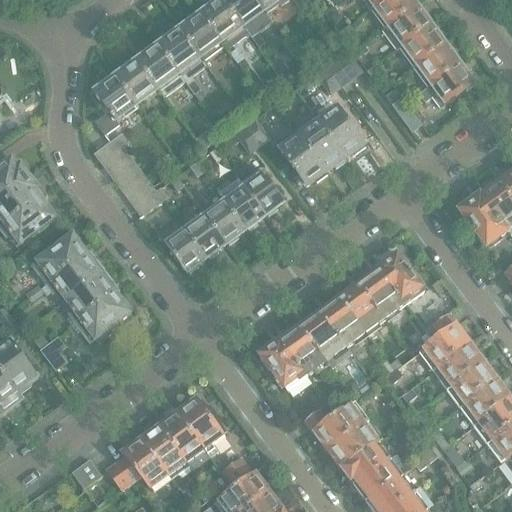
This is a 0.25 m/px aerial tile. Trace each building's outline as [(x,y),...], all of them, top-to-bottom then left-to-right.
[(244,28),(245,27),(223,0),(220,0),(202,14),(223,43),(222,44),(228,52),(249,36),(244,28)] [(223,0),(245,27),(264,13),(254,0),(223,0)] [(305,0),(254,0),(264,13),(277,4),(280,8),(290,0),(301,14),(310,7),(305,0)] [(368,0),(376,11),(390,0),(368,0)] [(391,30),(419,9),(412,0),(390,0),(376,11),(391,30)] [(405,50),(433,29),(419,9),(391,30),(405,50)] [(330,24),(339,17),(335,11),(326,18),(330,24)] [(222,44),(223,43),(202,14),(181,30),(202,59),(222,44)] [(420,69),(448,48),(433,29),(405,50),(420,69)] [(201,60),(202,59),(181,30),(160,45),(181,75),(187,83),(186,84),(195,96),(202,91),(192,80),(207,68),(201,60)] [(344,43),(354,36),(349,30),(340,37),(344,43)] [(260,48),(266,43),(258,32),(252,37),(260,48)] [(187,83),(181,75),(160,45),(138,62),(160,91),(158,92),(165,100),(186,84),(187,83)] [(434,89),(462,68),(448,48),(420,69),(434,89)] [(249,67),(246,62),(236,49),(231,53),(244,71),(249,67)] [(359,63),(369,56),(364,50),(355,57),(359,63)] [(351,82),(360,75),(346,55),(336,62),(351,82)] [(158,92),(160,91),(138,62),(115,78),(136,108),(158,92)] [(328,98),(351,82),(336,62),(314,78),(328,98)] [(447,106),(475,85),(462,68),(434,89),(447,106)] [(373,83),(383,76),(378,69),(368,77),(373,83)] [(116,123),(136,108),(115,78),(92,95),(108,115),(95,125),(105,139),(120,128),(116,123)] [(258,81),(253,84),(258,92),(263,88),(258,81)] [(245,121),(265,106),(254,91),(234,106),(245,121)] [(392,106),(399,101),(392,93),(385,98),(392,106)] [(420,126),(408,108),(401,99),(399,101),(392,106),(391,107),(410,133),(420,126)] [(278,106),(283,114),(291,108),(286,100),(278,106)] [(365,147),(366,146),(340,110),(320,125),(345,161),(354,155),(355,157),(366,149),(365,147)] [(152,113),(146,117),(153,127),(159,122),(152,113)] [(254,122),(245,129),(259,149),(268,142),(254,122)] [(347,163),(345,161),(320,125),(300,138),(326,175),(335,168),(336,170),(347,163)] [(203,152),(223,137),(216,127),(196,142),(203,152)] [(259,149),(245,129),(234,136),(235,137),(240,144),(249,156),(259,149)] [(125,151),(129,148),(121,137),(97,155),(104,165),(124,150),(125,151)] [(223,157),(240,144),(235,137),(217,150),(223,157)] [(328,177),(326,175),(300,138),(288,146),(284,140),(276,145),(297,174),(293,177),(298,185),(303,182),(308,188),(316,182),(318,184),(328,177)] [(153,189),(125,151),(124,150),(104,165),(133,204),(153,189)] [(217,165),(223,160),(216,151),(210,155),(217,165)] [(18,169),(12,162),(11,161),(0,169),(0,200),(29,179),(20,167),(18,169)] [(196,180),(203,176),(195,166),(189,170),(196,180)] [(207,261),(286,204),(260,169),(253,174),(257,180),(238,194),(185,232),(207,261)] [(511,195),(511,173),(509,176),(509,178),(503,183),(511,195)] [(39,191),(30,179),(29,179),(0,200),(0,230),(40,200),(35,194),(39,191)] [(354,179),(347,184),(353,191),(359,186),(354,179)] [(177,194),(183,190),(176,180),(170,185),(177,194)] [(507,233),(511,229),(511,195),(503,183),(499,186),(496,185),(489,190),(489,193),(482,198),(507,233)] [(137,209),(157,194),(155,192),(153,189),(133,204),(135,206),(137,209)] [(169,201),(161,191),(157,194),(137,209),(145,219),(169,201)] [(507,233),(482,198),(480,196),(471,202),(470,201),(460,208),(462,210),(460,211),(462,214),(459,216),(467,226),(469,224),(476,234),(474,236),(481,246),(483,244),(486,248),(507,233)] [(49,206),(46,208),(40,200),(0,230),(0,232),(6,240),(11,236),(20,247),(58,218),(49,206)] [(187,276),(207,261),(185,232),(166,246),(187,276)] [(46,288),(87,257),(72,237),(42,260),(31,268),(46,288)] [(35,250),(24,259),(31,268),(42,260),(35,250)] [(66,304),(105,274),(90,254),(87,257),(46,288),(52,297),(58,293),(66,304)] [(398,256),(395,258),(394,256),(384,263),(386,265),(377,272),(379,274),(404,309),(426,294),(422,289),(425,287),(417,277),(415,279),(408,270),(411,268),(403,259),(401,260),(398,256)] [(116,296),(120,293),(105,274),(66,304),(73,313),(67,317),(75,327),(116,296)] [(384,324),(404,309),(379,274),(371,279),(368,278),(362,283),(361,286),(358,289),(384,324)] [(433,290),(439,298),(447,292),(441,284),(433,290)] [(337,286),(332,289),(337,297),(342,293),(337,286)] [(26,297),(29,300),(42,291),(39,287),(26,297)] [(377,329),(384,324),(358,289),(352,293),(348,292),(342,298),(342,300),(340,301),(367,336),(377,329)] [(44,294),(42,291),(29,300),(32,304),(44,294)] [(89,346),(131,315),(116,296),(75,327),(89,346)] [(348,350),(367,336),(340,301),(339,302),(336,302),(329,306),(329,309),(322,314),(348,350)] [(19,330),(8,315),(5,311),(0,314),(0,323),(10,337),(19,330)] [(328,364),(348,350),(322,314),(320,315),(317,315),(309,320),(310,323),(302,328),(328,364)] [(433,328),(424,335),(425,336),(432,345),(455,327),(448,317),(433,328)] [(467,335),(464,338),(455,327),(432,345),(420,353),(436,374),(471,348),(471,347),(473,345),(467,335)] [(308,378),(328,364),(302,328),(300,330),(297,329),(290,335),(290,337),(282,343),(308,378)] [(52,345),(51,343),(44,333),(34,340),(43,352),(52,345)] [(68,346),(61,337),(60,336),(51,343),(52,345),(43,352),(56,371),(68,361),(61,351),(68,346)] [(308,378),(282,343),(281,341),(273,347),(271,345),(262,352),(263,354),(260,357),(263,360),(261,362),(268,372),(271,371),(276,378),(274,380),(282,391),(284,389),(288,394),(308,378)] [(30,386),(36,382),(9,344),(1,350),(0,351),(0,373),(17,396),(20,397),(29,390),(30,386)] [(480,353),(477,355),(471,348),(436,374),(450,392),(485,366),(484,365),(487,362),(480,353)] [(385,363),(385,364),(393,373),(394,373),(395,371),(401,367),(393,357),(385,363)] [(395,371),(393,373),(385,364),(379,368),(387,378),(383,381),(384,383),(385,382),(393,374),(396,372),(395,371)] [(493,371),(490,373),(485,366),(450,392),(464,411),(498,384),(498,383),(501,381),(493,371)] [(388,388),(401,379),(396,372),(393,374),(385,382),(384,383),(388,388)] [(17,396),(0,373),(0,415),(12,407),(8,402),(17,396)] [(511,395),(507,389),(504,392),(498,384),(464,411),(477,428),(511,402),(511,401),(511,400),(511,395)] [(357,403),(361,399),(354,390),(349,393),(357,403)] [(407,407),(418,398),(412,392),(401,400),(407,407)] [(198,402),(197,403),(195,400),(184,407),(186,410),(178,416),(206,452),(205,453),(220,474),(224,470),(214,456),(217,454),(212,448),(225,439),(224,438),(227,436),(202,401),(199,404),(198,402)] [(511,402),(477,428),(491,447),(511,430),(511,402)] [(327,407),(306,423),(306,424),(314,435),(337,418),(328,407),(327,407)] [(380,444),(352,407),(337,418),(314,435),(322,445),(325,443),(337,460),(334,462),(342,473),(376,448),(380,444)] [(426,414),(428,412),(426,409),(416,417),(430,435),(436,430),(437,429),(426,414)] [(206,452),(178,416),(176,413),(166,420),(168,423),(160,429),(188,466),(205,453),(206,452)] [(399,429),(409,421),(403,413),(393,421),(399,429)] [(188,466),(160,429),(158,426),(147,433),(150,437),(142,442),(169,479),(188,466)] [(450,448),(436,430),(430,435),(443,453),(444,452),(444,453),(450,448)] [(511,430),(491,447),(504,465),(511,458),(511,430)] [(169,479),(142,442),(140,439),(130,447),(132,449),(124,455),(126,459),(117,465),(133,487),(142,480),(151,492),(169,479)] [(466,465),(465,464),(452,446),(450,448),(444,453),(458,471),(466,465)] [(376,448),(342,473),(367,505),(400,480),(410,473),(397,457),(388,464),(376,448)] [(416,469),(434,454),(430,448),(411,463),(416,469)] [(418,473),(437,458),(434,454),(416,469),(418,473)] [(284,511),(278,503),(275,505),(261,487),(264,485),(257,476),(254,478),(242,461),(222,476),(234,493),(216,506),(219,511),(284,511)] [(85,492),(103,479),(90,462),(72,475),(85,492)] [(462,477),(471,470),(466,463),(465,464),(466,465),(458,471),(462,477)] [(122,494),(133,487),(117,465),(107,473),(122,494)] [(421,489),(412,496),(400,480),(367,505),(371,511),(427,511),(434,507),(421,489)] [(474,494),(484,486),(480,481),(469,489),(474,494)] [(205,505),(213,499),(209,494),(201,500),(205,505)]
